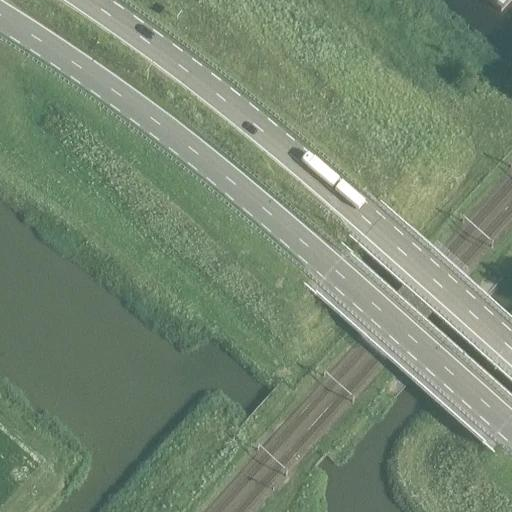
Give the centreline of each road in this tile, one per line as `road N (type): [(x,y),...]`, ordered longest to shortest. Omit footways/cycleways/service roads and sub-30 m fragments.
road 1 (primary): [(0,17),(211,166),(511,427)]
road 2 (primary): [(511,350),(179,65),(85,0)]
road 3 (track): [(185,511),(260,427),(296,371),(511,132)]
road 4 (track): [(296,371),(0,157)]
road 5 (track): [(271,511),(511,240)]
